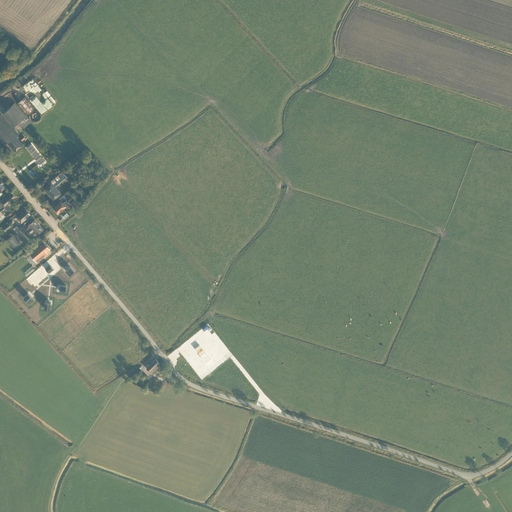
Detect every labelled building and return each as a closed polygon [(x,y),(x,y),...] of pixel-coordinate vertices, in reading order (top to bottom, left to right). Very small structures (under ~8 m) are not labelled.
[(35,107),(25,96),(17,103),(27,114),(35,107)] [(31,121),(15,102),(2,113),(13,127),(19,122),(24,128),(31,121)] [(47,120),(51,116),(47,111),(43,115),(47,120)] [(7,142),(15,151),(23,144),(17,136),(19,135),(1,114),(0,115),(0,137),(6,144),(7,142)] [(39,164),(44,160),(31,143),(27,147),(39,164)] [(60,185),(59,186),(51,178),(47,181),(49,184),(44,188),(53,199),(61,193),(64,190),(60,185)] [(10,206),(8,203),(10,201),(11,202),(14,199),(13,198),(15,196),(12,192),(10,194),(10,193),(5,196),(0,200),(0,220),(6,216),(1,210),(5,207),(6,209),(8,210),(10,208),(10,206)] [(63,203),(61,201),(53,207),(58,213),(60,211),(61,211),(64,209),(63,208),(65,207),(69,211),(75,206),(72,204),(70,206),(67,202),(66,202),(65,201),(63,203)] [(16,216),(21,223),(26,218),(26,217),(30,214),(25,208),(22,211),(16,216)] [(28,227),(26,229),(27,230),(30,233),(34,230),(37,234),(43,229),(35,219),(29,224),(30,225),(29,226),(28,227)] [(8,222),(3,227),(6,231),(12,226),(8,222)] [(8,238),(15,245),(20,241),(14,233),(8,238)] [(50,249),(44,242),(40,245),(41,246),(31,255),(37,262),(47,253),(46,252),(50,249)] [(70,266),(65,270),(67,272),(69,275),(74,271),(70,266)] [(34,300),(32,297),(28,293),(27,294),(23,297),(30,304),(34,300)] [(199,344),(195,348),(206,362),(211,359),(199,344)] [(146,368),(151,373),(159,364),(158,363),(159,362),(155,358),(146,368)] [(172,376),(162,366),(159,369),(169,379),(172,376)] [(140,373),(137,376),(147,386),(150,383),(140,373)]
